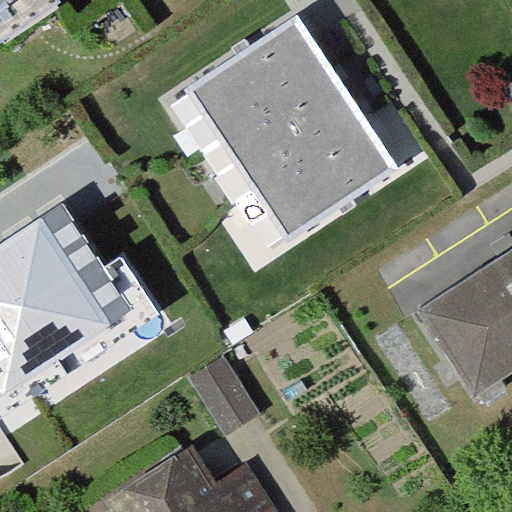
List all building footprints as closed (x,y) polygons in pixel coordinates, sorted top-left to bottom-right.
[(0,0),(0,56),(67,13),(58,0),(0,0)] [(333,72),(301,25),(195,97),(227,143),(333,72)] [(369,124),(333,72),(227,143),(263,196),(369,124)] [(402,174),(369,124),(263,196),(297,246),(402,174)] [(511,248),(418,309),(477,399),(511,376),(511,248)] [(68,256),(0,300),(0,334),(34,386),(117,331),(68,256)] [(231,367),(200,386),(236,444),(267,424),(231,367)] [(205,459),(122,511),(280,511),(255,473),(227,492),(205,459)]
